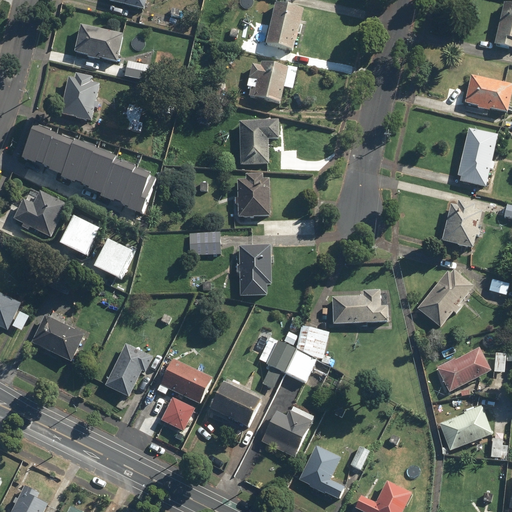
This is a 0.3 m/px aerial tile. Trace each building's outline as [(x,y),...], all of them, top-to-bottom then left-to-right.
[(113,0),(113,3),(149,11),(151,0),(113,0)] [(299,52),(309,11),(279,4),(269,45),(299,52)] [(511,9),(501,7),(492,48),(511,52),(511,9)] [(183,9),(170,8),(169,25),(182,25),(183,9)] [(129,35),(86,26),(80,55),(122,64),(129,35)] [(242,29),(232,28),(231,39),(241,40),(242,29)] [(152,65),(131,62),(128,78),(149,81),(152,65)] [(266,62),(265,66),(255,63),(249,88),(254,89),(252,95),(286,103),(289,89),(297,91),(302,70),(266,62)] [(66,119),(96,123),(101,85),(96,84),(97,77),(80,75),(79,82),(71,81),(66,119)] [(230,82),(203,77),(201,93),(227,97),(230,82)] [(511,88),(467,79),(461,108),(505,117),(511,88)] [(145,108),(125,104),(121,130),(140,133),(145,108)] [(241,164),(270,163),(269,138),(279,138),(278,119),(239,120),(241,164)] [(38,126),(23,161),(143,212),(158,177),(38,126)] [(456,177),(460,178),(458,185),(483,190),(494,139),(465,133),(456,177)] [(246,178),(237,179),(238,217),(271,216),(269,178),(263,177),(263,172),(246,173),(246,178)] [(211,184),(201,183),(200,194),(210,194),(211,184)] [(54,238),(70,208),(32,189),(17,219),(54,238)] [(482,211),(473,209),(474,205),(458,201),(457,206),(451,204),(443,240),(474,247),(482,211)] [(511,208),(505,206),(500,222),(511,225),(511,208)] [(110,230),(82,217),(67,247),(95,261),(110,230)] [(225,232),(192,233),(192,257),(226,256),(225,232)] [(141,255),(113,242),(100,268),(129,282),(141,255)] [(245,297),(272,297),(272,286),(278,286),(277,247),(244,247),(245,297)] [(471,291),(446,272),(415,313),(439,332),(471,291)] [(508,287),(492,282),(488,294),(505,299),(508,287)] [(26,301),(0,290),(0,326),(12,332),(14,327),(26,333),(34,316),(21,311),(26,301)] [(361,297),(335,298),(336,325),(392,323),(392,307),(387,307),(386,291),(361,292),(361,297)] [(148,315),(177,329),(183,318),(154,303),(148,315)] [(254,316),(192,443),(222,457),(284,330),(254,316)] [(90,337),(51,318),(38,345),(76,364),(90,337)] [(202,333),(186,324),(180,336),(196,345),(202,333)] [(330,332),(302,325),(297,348),(313,357),(323,358),(330,332)] [(150,373),(157,358),(129,344),(108,387),(134,400),(147,372),(150,373)] [(316,359),(297,351),(286,374),(306,382),(316,359)] [(477,351),(435,371),(446,396),(488,376),(477,351)] [(505,356),(494,356),(493,375),(504,375),(505,356)] [(217,380),(173,360),(162,386),(206,406),(217,380)] [(285,374),(274,368),(266,384),(276,390),(285,374)] [(198,409),(181,402),(177,410),(171,408),(165,422),(175,427),(188,433),(198,409)] [(287,417),(276,411),(262,440),(299,458),(318,417),(293,405),(287,417)] [(351,411),(340,405),(334,416),(344,422),(351,411)] [(480,411),(437,426),(448,454),(490,439),(480,411)] [(188,433),(175,427),(169,439),(182,445),(188,433)] [(373,452),(361,446),(351,466),(363,472),(373,452)] [(335,482),(346,460),(318,447),(302,481),(343,500),(349,488),(335,482)] [(403,511),(413,493),(389,481),(378,502),(362,494),(355,509),(360,511),(403,511)] [(45,494),(27,486),(15,511),(47,511),(51,505),(42,501),(45,494)]
